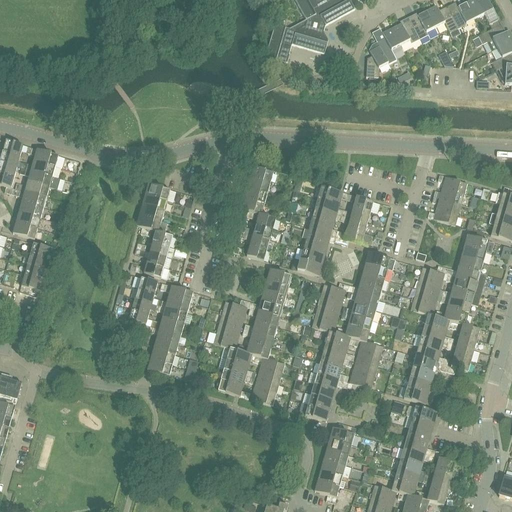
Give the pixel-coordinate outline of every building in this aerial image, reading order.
[(278,20),(276,26),(274,26),(265,58),(287,64),(289,56),(292,46),(324,55),(328,41),(323,33),(325,27),(354,10),(349,0),(293,0),(306,21),(289,30),(283,28),(285,22),(278,20)] [(486,0),(478,4),(476,0),(474,0),(466,4),(475,21),(484,16),(491,30),(500,26),(486,0)] [(455,4),(446,8),(458,30),(465,26),(465,25),(475,21),(466,4),(457,9),(455,4)] [(436,8),(427,12),(435,29),(444,24),(449,34),(452,39),(460,35),(458,30),(446,8),(438,12),(436,8)] [(416,14),(408,19),(419,41),(427,36),(426,34),(435,29),(427,12),(417,17),(416,14)] [(401,26),(392,30),(400,47),(403,53),(421,44),(419,41),(408,19),(399,23),(401,26)] [(486,44),(491,53),(511,41),(511,38),(509,32),(504,34),(500,26),(491,30),(478,37),(482,46),(486,44)] [(391,51),(400,47),(392,30),(382,35),(385,40),(377,44),(388,65),(387,65),(396,61),(391,51)] [(472,41),(475,46),(481,43),(478,38),(472,41)] [(511,41),(491,53),(496,62),(491,64),(496,72),(511,64),(511,41)] [(367,60),(366,78),(378,79),(379,70),(387,65),(388,65),(377,44),(372,46),(369,52),(372,58),(367,60)] [(453,68),(446,53),(438,57),(444,68),(453,68)] [(511,64),(496,72),(502,85),(505,85),(505,86),(511,86),(511,64)] [(23,147),(6,143),(3,154),(19,159),(23,147)] [(25,154),(34,157),(36,151),(27,148),(25,154)] [(58,157),(41,153),(39,152),(36,151),(33,162),(36,163),(57,169),(58,166),(56,166),(58,157)] [(3,154),(0,163),(0,164),(16,169),(19,159),(3,154)] [(52,179),(54,170),(56,171),(57,169),(33,162),(30,172),(52,179)] [(0,164),(0,175),(13,179),(16,169),(0,164)] [(30,172),(32,167),(22,164),(21,170),(27,172),(30,172)] [(273,174),(256,170),(251,168),(248,179),(272,186),(272,183),(270,183),(273,174)] [(49,189),(52,179),(30,172),(27,183),(49,189)] [(0,186),(6,188),(10,190),(11,190),(13,179),(0,175),(0,186)] [(267,196),(269,188),(271,188),(272,186),(248,179),(245,190),(267,196)] [(466,185),(445,179),(442,190),(463,196),(466,185)] [(46,199),(49,189),(27,183),(24,193),(46,199)] [(15,191),(20,192),(21,193),(24,193),(26,188),(16,185),(15,191)] [(170,192),(153,187),(148,186),(145,197),(167,203),(170,192)] [(321,188),(318,199),(339,205),(342,194),(340,194),(338,193),(321,188)] [(265,204),(267,196),(245,190),(242,200),(266,207),(266,206),(273,208),(273,206),(265,204)] [(442,190),(439,200),(461,206),(463,196),(442,190)] [(43,210),(46,199),(24,193),(22,201),(22,204),(43,210)] [(482,194),(481,200),(488,202),(490,196),(482,194)] [(503,195),(500,206),(511,209),(511,197),(506,196),(503,195)] [(164,213),(167,203),(145,197),(142,207),(164,213)] [(185,207),(191,209),(194,198),(190,197),(188,201),(187,201),(185,207)] [(471,198),(469,208),(477,211),(480,200),(471,198)] [(316,201),(317,201),(315,210),(336,216),(339,205),(318,199),(316,199),(316,201)] [(373,203),(356,199),(353,209),(370,214),(373,203)] [(245,212),(250,214),(258,216),(261,217),(263,208),(265,209),(266,207),(242,200),(239,211),(244,212),(245,212)] [(439,200),(436,210),(460,217),(460,215),(458,214),(461,206),(439,200)] [(40,220),(43,210),(22,204),(19,214),(40,220)] [(511,209),(500,206),(497,217),(511,221),(511,209)] [(161,223),(164,213),(142,207),(139,217),(161,223)] [(353,209),(350,220),(367,225),(370,214),(353,209)] [(315,210),(313,218),(311,217),(310,219),(333,226),(336,216),(315,210)] [(433,221),(455,227),(457,219),(459,219),(460,217),(436,210),(433,221)] [(37,230),(40,220),(19,214),(16,224),(37,230)] [(258,216),(250,214),(248,219),(257,222),(255,227),(272,232),(275,220),(261,217),(258,216)] [(511,232),(511,221),(497,217),(492,215),(488,225),(494,227),(511,232)] [(146,231),(151,232),(155,233),(158,234),(161,223),(139,217),(136,228),(142,229),(146,231)] [(309,222),(311,223),(309,230),(330,236),(333,226),(310,219),(309,222)] [(350,220),(347,230),(364,235),(367,225),(350,220)] [(13,235),(34,241),(37,230),(16,224),(13,235)] [(255,227),(252,237),(269,242),(272,232),(255,227)] [(491,237),(507,242),(511,243),(511,242),(511,232),(494,227),(491,237)] [(309,230),(307,239),(305,238),(304,241),(327,247),(328,244),(330,236),(309,230)] [(347,230),(345,236),(341,235),(342,234),(337,232),(335,238),(340,240),(345,241),(349,242),(361,246),(364,235),(347,230)] [(155,233),(152,244),(169,249),(172,238),(158,234),(155,233)] [(252,237),(250,247),(266,252),(269,242),(252,237)] [(486,255),(489,244),(489,243),(471,238),(466,237),(463,248),(486,255)] [(305,243),(303,252),(324,258),(327,247),(304,241),(304,242),(305,243)] [(152,244),(149,254),(166,259),(169,249),(152,244)] [(52,251),(50,251),(33,246),(30,257),(52,263),(55,252),(52,251)] [(247,258),(263,263),(266,252),(250,247),(247,258)] [(483,265),(485,257),(486,255),(463,248),(460,259),(483,265)] [(503,248),(500,259),(508,261),(511,250),(503,248)] [(321,268),(323,261),(324,258),(303,252),(301,259),(299,259),(298,262),(321,268)] [(149,254),(146,265),(163,270),(166,259),(149,254)] [(415,261),(424,264),(426,257),(417,254),(415,261)] [(390,261),(368,255),(365,266),(387,271),(391,273),(394,263),(390,261)] [(30,257),(27,267),(49,273),(52,263),(30,257)] [(486,277),(489,267),(483,265),(460,259),(457,269),(486,277)] [(297,272),(313,277),(318,278),(321,268),(298,262),(298,263),(299,264),(297,272)] [(143,275),(160,280),(163,270),(146,265),(143,275)] [(365,266),(363,272),(362,276),(384,282),(387,271),(365,266)] [(27,267),(25,274),(21,273),(20,276),(46,284),(49,273),(27,267)] [(422,269),(420,278),(418,278),(418,280),(441,286),(444,276),(441,275),(436,273),(422,269)] [(483,287),(486,277),(457,269),(457,270),(455,279),(458,280),(483,287)] [(163,280),(169,282),(172,272),(167,270),(163,280)] [(291,277),(270,271),(267,282),(288,288),(291,277)] [(25,289),(29,290),(34,292),(38,293),(40,294),(43,294),(46,284),(20,276),(20,278),(23,280),(21,288),(25,289)] [(381,292),(381,290),(384,282),(362,276),(359,286),(381,292)] [(480,298),(483,287),(455,279),(452,290),(480,298)] [(499,292),(502,281),(494,279),(492,286),(496,287),(495,290),(499,292)] [(157,284),(140,280),(137,290),(154,295),(157,284)] [(418,283),(416,291),(438,297),(441,286),(418,280),(417,282),(418,283)] [(285,299),(287,290),(288,288),(267,282),(264,293),(285,299)] [(378,302),(380,294),(381,292),(359,286),(359,288),(356,297),(378,302)] [(323,287),(321,295),(319,295),(319,297),(342,303),(345,293),(342,292),(338,291),(323,287)] [(190,303),(193,294),(173,289),(171,288),(168,299),(191,306),(192,303),(190,303)] [(137,290),(135,301),(155,307),(160,308),(162,302),(157,301),(153,299),(154,295),(137,290)] [(471,306),(477,308),(480,298),(452,290),(449,300),(471,306)] [(412,298),(412,301),(435,307),(438,297),(416,291),(414,299),(412,298)] [(282,309),(283,306),(285,299),(264,293),(261,303),(282,309)] [(320,300),(317,308),(339,314),(342,303),(319,297),(318,299),(320,300)] [(375,313),(378,303),(378,302),(356,297),(354,307),(375,313)] [(187,315),(189,307),(191,308),(191,306),(168,299),(165,309),(187,315)] [(470,315),(469,314),(471,306),(449,300),(446,310),(468,317),(468,316),(470,317),(470,315)] [(135,301),(132,311),(148,316),(149,312),(154,312),(155,307),(135,301)] [(413,303),(410,312),(427,317),(427,316),(432,318),(435,307),(412,301),(411,303),(413,303)] [(239,307),(225,303),(222,314),(243,320),(246,310),(243,309),(239,307)] [(279,319),(281,311),(282,309),(261,303),(260,305),(258,313),(279,319)] [(372,323),(374,315),(375,313),(354,307),(351,317),(372,323)] [(314,315),(313,317),(337,324),(339,314),(317,308),(315,316),(314,315)] [(184,326),(184,324),(187,315),(165,309),(162,320),(184,326)] [(446,310),(444,315),(443,321),(444,321),(449,322),(453,323),(458,325),(462,326),(465,327),(468,317),(446,310)] [(141,325),(145,326),(148,316),(132,311),(129,322),(141,325)] [(276,330),(277,327),(279,319),(258,313),(255,324),(276,330)] [(222,314),(219,325),(240,331),(243,320),(222,314)] [(435,318),(432,318),(427,316),(427,317),(427,318),(421,316),(418,325),(424,327),(446,333),(449,322),(444,321),(443,321),(439,320),(435,318)] [(314,320),(312,328),(329,333),(334,334),(337,324),(313,317),(312,320),(314,320)] [(351,317),(348,327),(369,333),(375,335),(378,325),(372,323),(351,317)] [(181,336),(183,328),(184,326),(162,320),(159,330),(181,336)] [(273,340),(275,332),(276,330),(255,324),(252,334),(273,340)] [(219,325),(216,335),(238,341),(240,331),(219,325)] [(286,332),(299,336),(301,329),(288,325),(286,332)] [(479,331),(465,327),(462,326),(459,337),(478,342),(479,340),(477,340),(479,331)] [(309,337),(311,329),(304,327),(303,335),(309,337)] [(361,343),(366,344),(369,333),(348,327),(345,338),(350,339),(355,341),(359,342),(361,343)] [(424,327),(421,337),(443,343),(446,333),(424,327)] [(202,331),(194,329),(193,331),(194,331),(196,332),(194,340),(199,342),(202,331)] [(178,344),(181,336),(159,330),(157,339),(156,340),(178,347),(180,347),(180,345),(178,344)] [(329,333),(326,342),(325,342),(324,344),(347,350),(350,339),(345,338),(345,337),(340,336),(336,335),(334,334),(329,333)] [(270,351),(271,348),(273,340),(252,334),(249,345),(270,351)] [(230,350),(235,351),(238,341),(216,335),(213,345),(230,350)] [(413,346),(418,348),(435,352),(440,354),(443,343),(421,337),(416,336),(413,346)] [(478,343),(478,342),(459,337),(456,347),(473,352),(476,344),(477,345),(478,343)] [(175,357),(177,349),(178,347),(156,340),(153,351),(175,357)] [(381,357),(383,349),(366,344),(361,343),(358,353),(382,360),(383,358),(381,357)] [(325,346),(323,354),(344,361),(347,350),(324,344),(324,346),(325,346)] [(260,359),(263,360),(267,361),(270,351),(249,345),(246,354),(247,355),(246,355),(251,357),(256,358),(260,359)] [(456,347),(453,358),(472,363),(473,361),(471,361),(473,352),(456,347)] [(418,348),(415,358),(437,364),(440,354),(435,352),(418,348)] [(230,350),(227,361),(248,367),(251,357),(246,355),(247,355),(246,354),(241,353),(238,352),(235,351),(230,350)] [(172,367),(173,365),(175,357),(153,351),(150,361),(172,367)] [(358,353),(355,364),(377,370),(379,362),(381,362),(382,360),(358,353)] [(323,354),(320,365),(341,371),(344,361),(323,354)] [(415,358),(413,366),(412,368),(434,375),(435,373),(437,364),(415,358)] [(467,374),(470,365),(472,365),(472,363),(453,358),(450,369),(451,369),(456,370),(467,374)] [(279,364),(273,363),(267,361),(263,360),(260,370),(283,377),(284,375),(282,374),(284,366),(279,364)] [(147,372),(169,378),(172,367),(150,361),(147,372)] [(227,361),(224,371),(245,377),(248,367),(227,361)] [(355,364),(352,374),(376,381),(377,379),(375,378),(377,370),(355,364)] [(320,365),(317,375),(338,382),(341,371),(320,365)] [(412,368),(409,379),(431,385),(434,375),(412,368)] [(260,370),(257,381),(278,387),(281,378),(283,379),(283,377),(260,370)] [(224,371),(221,382),(242,388),(244,383),(245,377),(224,371)] [(371,391),(373,383),(375,383),(376,381),(352,374),(349,385),(353,386),(357,387),(371,391)] [(317,375),(314,386),(335,392),(336,389),(338,382),(317,375)] [(0,401),(15,406),(19,394),(21,384),(0,378),(0,401)] [(409,379),(407,387),(405,386),(405,389),(406,390),(406,389),(428,395),(431,385),(409,379)] [(257,381),(254,391),(277,398),(278,395),(276,395),(278,387),(257,381)] [(236,398),(239,399),(242,388),(239,387),(221,382),(218,393),(236,398)] [(314,386),(311,396),(332,402),(335,392),(314,386)] [(403,400),(420,405),(425,406),(428,395),(406,389),(406,390),(403,400)] [(251,402),(272,408),(275,399),(277,400),(277,398),(254,391),(251,402)] [(329,412),(332,402),(311,396),(305,394),(302,404),(308,406),(329,412)] [(391,413),(400,416),(403,406),(394,403),(391,413)] [(0,416),(11,419),(14,409),(0,404),(0,416)] [(305,417),(321,422),(326,423),(329,412),(308,406),(306,406),(306,408),(307,409),(305,417)] [(415,409),(413,417),(412,419),(433,425),(437,415),(415,409)] [(0,416),(0,427),(8,430),(11,419),(0,416)] [(431,436),(433,425),(412,419),(407,418),(404,428),(409,430),(431,436)] [(0,427),(0,438),(5,440),(8,430),(0,427)] [(409,430),(406,440),(428,446),(431,436),(409,430)] [(332,431),(331,435),(329,441),(351,447),(354,437),(350,436),(346,435),(341,433),(337,432),(335,431),(332,431)] [(406,440),(403,450),(425,457),(427,447),(428,446),(406,440)] [(348,457),(351,447),(329,441),(326,451),(348,457)] [(403,450),(400,461),(422,467),(425,457),(403,450)] [(346,465),(348,457),(326,451),(323,462),(347,468),(348,466),(346,465)] [(364,462),(372,464),(374,458),(366,456),(364,462)] [(444,461),(439,460),(435,471),(452,475),(455,464),(444,461)] [(400,461),(397,471),(419,477),(422,467),(400,461)] [(342,478),(344,470),(346,470),(347,468),(323,462),(320,472),(342,478)] [(364,463),(362,471),(369,474),(371,465),(364,463)] [(397,471),(395,482),(416,488),(419,477),(397,471)] [(435,471),(433,481),(449,486),(452,475),(435,471)] [(341,482),(342,478),(320,472),(317,482),(339,488),(343,490),(345,483),(341,482)] [(511,496),(511,481),(504,479),(499,498),(511,502),(511,496)] [(359,484),(351,481),(349,490),(357,493),(359,484)] [(433,481),(430,491),(446,496),(449,486),(433,481)] [(336,499),(338,491),(339,488),(317,482),(315,492),(314,493),(327,497),(331,498),(336,499)] [(395,482),(392,492),(396,493),(396,494),(399,494),(402,495),(407,497),(408,497),(413,498),(416,488),(395,482)] [(374,487),(372,495),(370,495),(370,497),(393,504),(396,494),(396,493),(392,492),(374,487)] [(430,491),(427,502),(429,502),(429,503),(443,507),(446,496),(430,491)] [(371,500),(368,508),(382,511),(390,511),(393,504),(370,497),(369,500),(371,500)] [(418,499),(413,498),(408,497),(407,497),(404,507),(420,511),(426,511),(429,503),(429,502),(427,502),(423,501),(418,499)]
